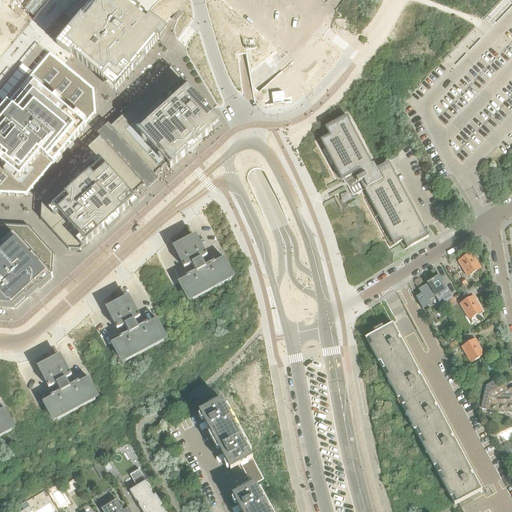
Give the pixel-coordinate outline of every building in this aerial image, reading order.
[(31,0),(24,9),(34,17),(32,20),(31,21),(32,21),(58,44),(62,47),(64,48),(71,54),(72,55),(115,92),(158,40),(164,34),(164,33),(161,31),(144,16),(139,11),(136,15),(131,11),(135,6),(134,5),(133,6),(127,2),(125,0),(31,0)] [(69,56),(57,46),(49,54),(94,92),(118,111),(22,220),(28,227),(53,254),(71,274),(230,129),(191,65),(179,46),(175,43),(164,33),(164,34),(158,40),(115,92),(72,55),(71,54),(69,56)] [(0,112),(0,194),(27,197),(53,166),(86,128),(85,127),(96,115),(94,92),(49,54),(49,55),(0,112)] [(425,232),(394,174),(388,163),(385,165),(383,159),(372,165),(350,123),(347,117),(328,127),(332,135),(323,140),(353,196),(367,189),(396,245),(399,243),(404,251),(429,238),(425,231),(425,232)] [(0,225),(0,308),(13,310),(14,308),(25,298),(26,300),(52,277),(53,254),(28,227),(0,225)] [(232,277),(222,260),(206,269),(201,260),(205,257),(195,238),(175,249),(186,268),(192,265),(196,274),(180,282),(189,300),(232,277)] [(481,269),(471,254),(458,262),(467,277),(481,269)] [(421,295),(415,298),(422,310),(431,305),(429,302),(435,298),(441,307),(442,306),(448,302),(453,299),(447,289),(446,290),(442,284),(443,283),(439,276),(430,281),(431,283),(428,285),(428,284),(418,290),(421,295)] [(482,312),(473,297),(460,305),(469,320),(482,312)] [(165,339),(156,321),(155,321),(139,330),(134,321),(138,319),(128,299),(108,310),(119,329),(124,326),(129,335),(113,344),(122,361),(165,339)] [(409,356),(402,342),(392,324),(383,329),(382,326),(373,331),(375,334),(365,339),(365,340),(369,338),(386,369),(409,356)] [(484,355),(475,340),(461,348),(470,363),(484,355)] [(429,392),(421,378),(409,356),(386,369),(405,405),(429,392)] [(96,397),(87,380),(70,388),(66,380),(70,377),(59,358),(40,369),(50,388),(56,385),(61,394),(44,402),(54,420),(96,397)] [(486,386),(480,409),(489,411),(489,413),(494,415),(495,412),(503,414),(503,412),(511,414),(511,391),(508,390),(507,390),(504,384),(498,388),(494,381),(486,386)] [(446,424),(439,411),(429,392),(405,405),(422,437),(446,424)] [(237,430),(228,414),(222,401),(200,413),(205,423),(202,425),(205,430),(208,428),(215,442),(237,430)] [(0,435),(13,428),(4,411),(0,412),(0,435)] [(465,460),(455,442),(446,424),(422,437),(441,473),(465,460)] [(252,459),(246,447),(237,430),(215,442),(222,455),(219,457),(222,462),(225,460),(230,470),(240,465),(252,459)] [(511,447),(510,444),(498,451),(503,460),(511,454),(511,447)] [(243,470),(255,464),(252,459),(240,465),(243,470)] [(482,491),(475,478),(465,460),(441,473),(458,504),(482,491)] [(246,476),(258,469),(255,464),(243,470),(246,476)] [(155,495),(154,496),(153,496),(151,492),(146,483),(146,482),(138,469),(138,470),(139,472),(132,476),(139,486),(130,491),(136,501),(139,505),(138,506),(142,511),(163,511),(163,510),(162,511),(159,506),(162,505),(155,495)] [(249,481),(261,475),(258,469),(246,476),(249,481)] [(255,485),(264,480),(261,475),(249,481),(252,486),(255,485)] [(269,511),(262,497),(255,485),(252,486),(233,496),(238,507),(235,508),(237,511),(239,511),(241,511),(269,511)] [(130,511),(128,507),(123,511),(116,500),(101,510),(102,511),(130,511)] [(462,511),(464,511),(475,507),(472,501),(460,508),(462,511)]
